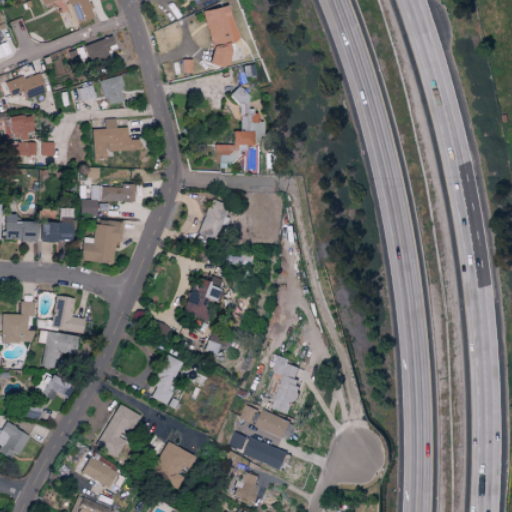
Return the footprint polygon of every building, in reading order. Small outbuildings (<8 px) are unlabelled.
[(39,0),(42,7),(59,0),(63,0),(73,24),(91,17),(84,0),(39,0)] [(201,11),(214,67),(230,63),(226,43),(236,41),(227,5),(201,11)] [(87,64),(107,59),(105,47),(113,45),(111,38),(82,44),(87,64)] [(238,67),(228,74),(234,83),(244,76),(238,67)] [(8,96),(20,92),(23,100),(44,92),(37,71),(3,84),(8,96)] [(103,104),(122,102),(119,77),(99,79),(103,104)] [(76,89),(79,102),(93,98),(89,85),(76,89)] [(213,162),(233,161),(243,154),(243,146),(258,146),(258,137),(262,134),(262,125),(249,109),(246,109),(246,96),(239,86),(228,94),(238,108),(239,131),(231,131),(231,144),(212,145),(213,162)] [(25,140),(25,131),(31,131),(30,116),(8,117),(9,134),(18,134),(18,141),(25,140)] [(91,129),(91,159),(104,159),(104,151),(137,151),(137,140),(126,140),(126,128),(114,128),(114,119),(103,119),(103,129),(91,129)] [(39,155),(51,156),(51,143),(39,143),(39,155)] [(9,155),(33,156),(34,144),(9,144),(9,155)] [(133,184),(120,184),(120,187),(88,186),(88,199),(79,199),(78,215),(95,216),(96,201),(132,202),(133,184)] [(215,239),(227,205),(209,199),(197,233),(215,239)] [(34,222),(14,221),(14,215),(3,214),(2,241),(34,241),(34,222)] [(39,223),(38,241),(71,241),(71,218),(59,217),(58,223),(39,223)] [(120,223),(93,220),(91,238),(80,237),(78,260),(111,264),(113,242),(118,242),(120,223)] [(182,313),(207,321),(217,289),(208,287),(209,282),(200,279),(196,290),(189,287),(182,313)] [(72,298),(54,295),(48,327),(80,333),(83,319),(69,316),(72,298)] [(31,330),(26,330),(26,317),(32,317),(32,301),(18,301),(18,314),(0,313),(0,342),(30,343),(31,330)] [(76,336),(37,330),(35,342),(42,343),(38,366),(60,369),(62,358),(72,359),(76,336)] [(146,396),(162,404),(182,363),(166,355),(146,396)] [(300,366),(286,362),(287,360),(277,357),(273,371),(283,373),(274,409),(292,413),(301,379),(297,378),(300,366)] [(49,399),(52,393),(65,399),(71,386),(49,376),(40,395),(49,399)] [(240,416),(252,421),(257,408),(245,403),(240,416)] [(139,416),(116,404),(93,448),(115,459),(124,441),(117,437),(122,428),(129,433),(139,416)] [(285,437),(292,420),(262,408),(255,425),(285,437)] [(26,435),(4,423),(0,428),(0,453),(12,461),(26,435)] [(247,436),(234,430),(229,443),(242,448),(247,436)] [(289,451),(251,435),(244,452),(282,468),(289,451)] [(146,479),(174,492),(191,455),(163,442),(146,479)] [(108,487),(117,466),(101,459),(100,462),(87,456),(79,474),(108,487)] [(236,481),(232,496),(251,501),(259,475),(245,471),(242,482),(236,481)] [(108,511),(110,509),(76,495),(68,511),(108,511)]
